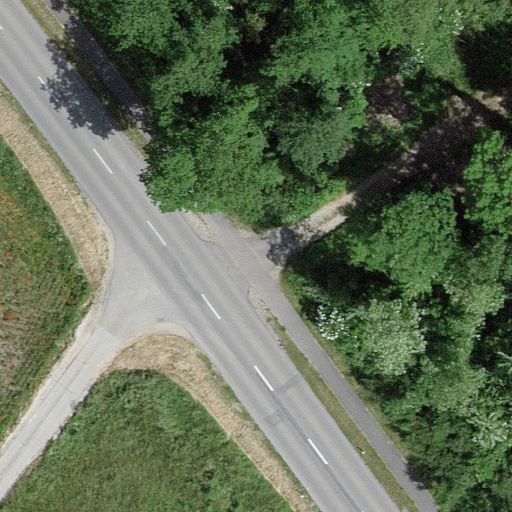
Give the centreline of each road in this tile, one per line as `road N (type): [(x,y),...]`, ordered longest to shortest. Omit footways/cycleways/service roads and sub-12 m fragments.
road 1 (secondary): [(0,23),(363,511)]
road 2 (track): [(171,252),(0,480)]
